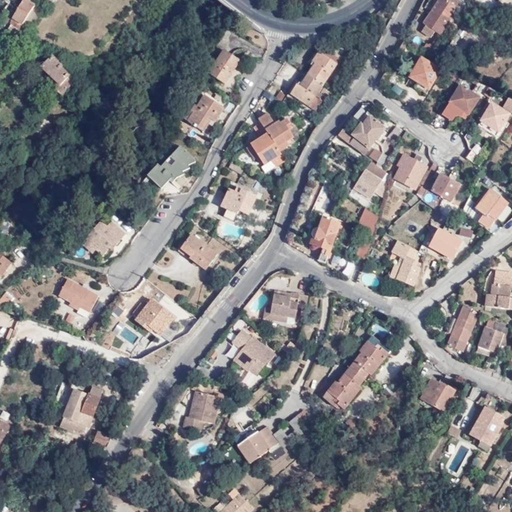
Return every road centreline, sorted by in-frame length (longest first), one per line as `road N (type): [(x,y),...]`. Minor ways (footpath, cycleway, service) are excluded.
road 1 (tertiary): [(74,511),(164,381),(271,251)]
road 2 (residential): [(285,24),(280,47),(202,185),(125,276)]
road 3 (tertiary): [(271,251),(316,147),(362,86)]
road 4 (residential): [(271,251),(405,314)]
road 5 (residential): [(405,314),(511,231)]
road 6 (residential): [(405,314),(448,360),(511,392)]
